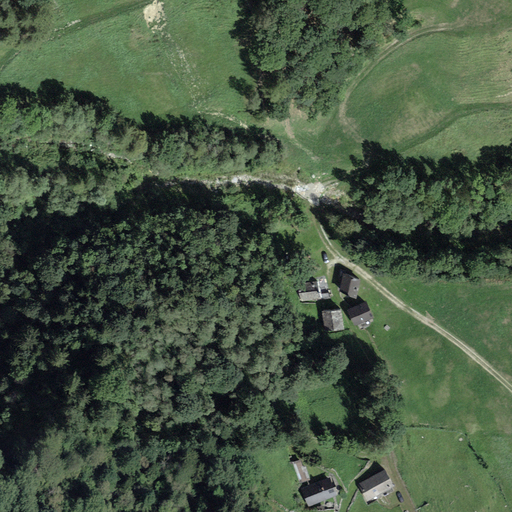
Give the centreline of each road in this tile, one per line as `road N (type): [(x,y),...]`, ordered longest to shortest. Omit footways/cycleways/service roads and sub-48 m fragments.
road 1 (track): [(511,391),(356,272),(331,248),(313,209),(321,180),(463,109),(511,102)]
road 2 (track): [(150,0),(24,43),(6,58)]
road 3 (track): [(338,254),(334,291),(364,344),(372,381)]
